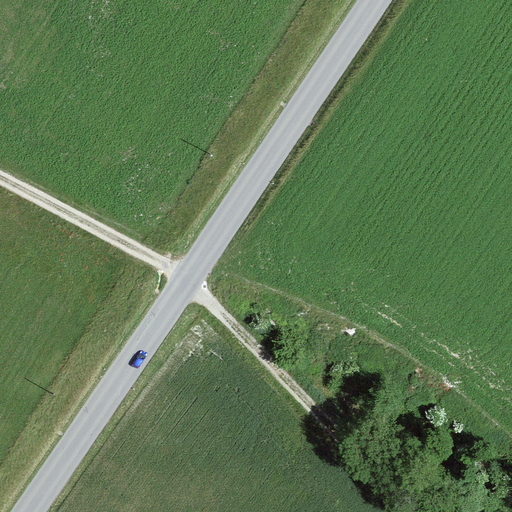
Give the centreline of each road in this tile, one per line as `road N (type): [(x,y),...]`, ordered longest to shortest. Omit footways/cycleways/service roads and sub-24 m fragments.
road 1 (tertiary): [(383,0),(36,511)]
road 2 (track): [(190,284),(417,511)]
road 3 (track): [(190,284),(0,183)]
